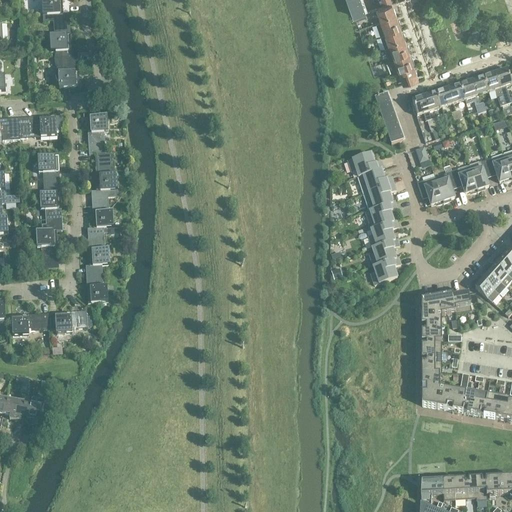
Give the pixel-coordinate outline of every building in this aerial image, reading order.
[(46,0),(47,1),(43,1),(44,17),(64,16),(62,0),(46,0)] [(361,0),(359,0),(349,4),(353,15),(355,20),(366,17),(364,11),(365,11),(361,0)] [(382,0),(385,5),(377,8),(381,21),(397,15),(391,1),(391,0),(382,0)] [(64,16),(44,17),(44,23),(54,23),(55,38),(51,38),(51,53),(61,53),(72,52),(70,15),(64,16)] [(397,15),(381,21),(382,21),(376,23),(380,35),(401,28),(397,15)] [(401,28),(380,35),(384,47),(405,40),(401,28)] [(405,40),(384,47),(389,60),(410,52),(405,40)] [(78,52),(72,52),(61,53),(62,75),(58,75),(59,90),(79,89),(78,52)] [(410,52),(389,60),(390,64),(390,66),(390,67),(391,68),(392,69),(393,72),(414,65),(410,52)] [(414,65),(393,72),(393,73),(399,70),(403,83),(418,77),(414,65)] [(511,87),(507,72),(495,76),(500,92),(511,87)] [(495,76),(483,80),(488,95),(500,92),(495,76)] [(483,80),(472,84),(476,99),(488,95),(483,80)] [(472,84),(460,87),(465,103),(476,99),(472,84)] [(460,87),(448,91),(453,107),(465,103),(460,87)] [(448,91),(436,95),(441,110),(453,107),(448,91)] [(375,100),(379,111),(391,107),(387,95),(375,100)] [(436,95),(424,99),(429,114),(441,110),(436,95)] [(435,131),(432,122),(429,114),(424,99),(412,103),(417,118),(424,116),(426,124),(427,123),(430,132),(435,131)] [(391,107),(379,111),(383,123),(395,118),(391,107)] [(511,109),(503,113),(505,119),(511,116),(511,109)] [(56,117),(18,120),(19,136),(20,140),(57,138),(56,117)] [(89,156),(95,155),(106,155),(104,136),(108,136),(108,133),(107,118),(87,119),(89,156)] [(395,118),(383,123),(387,134),(399,130),(395,118)] [(0,137),(19,136),(18,120),(0,120),(0,137)] [(504,121),(494,126),(498,134),(508,129),(504,121)] [(399,130),(387,134),(391,146),(403,141),(399,130)] [(424,150),(416,152),(420,165),(428,162),(424,150)] [(511,153),(503,156),(511,183),(511,153)] [(106,155),(95,155),(97,193),(118,191),(117,176),(112,176),(111,154),(106,155)] [(356,173),(358,179),(381,171),(381,172),(383,171),(381,164),(374,166),(371,155),(348,163),(352,174),(356,173)] [(493,159),(486,162),(490,176),(496,174),(499,185),(504,183),(509,183),(511,183),(503,156),(502,156),(503,163),(495,165),(493,159)] [(43,174),(44,196),(61,195),(58,157),(38,159),(39,175),(43,174)] [(486,162),(469,168),(478,195),(478,194),(483,191),(484,190),(488,188),(485,178),(490,176),(486,162)] [(469,168),(452,173),(456,187),(461,185),(465,196),(469,195),(473,195),(477,194),(477,195),(478,195),(469,168)] [(381,171),(358,179),(362,190),(367,188),(369,194),(394,186),(391,179),(385,182),(381,172),(381,171)] [(435,179),(434,179),(444,206),(444,205),(449,202),(450,201),(455,199),(451,189),(456,187),(452,173),(444,176),(444,182),(437,185),(435,179)] [(434,179),(417,185),(422,199),(427,197),(431,207),(435,206),(441,206),(443,206),(444,206),(434,179)] [(394,186),(369,194),(371,200),(366,202),(370,213),(392,205),(389,195),(396,192),(394,186)] [(118,191),(97,193),(91,193),(93,230),(103,229),(114,229),(113,213),(109,213),(108,199),(118,198),(118,191)] [(61,195),(44,196),(40,196),(41,212),(45,212),(46,226),(42,226),(42,233),(56,232),(63,232),(61,195)] [(2,198),(0,198),(0,235),(8,235),(7,219),(3,220),(2,205),(13,205),(12,198),(2,199),(2,198)] [(392,205),(370,213),(372,219),(367,221),(371,231),(394,224),(393,223),(390,213),(397,211),(395,204),(392,205)] [(394,224),(371,231),(373,237),(368,239),(372,250),(395,242),(391,232),(398,230),(396,223),(393,223),(394,224)] [(103,229),(93,230),(88,230),(90,268),(101,267),(109,266),(108,250),(108,249),(104,249),(103,229)] [(56,232),(42,233),(36,233),(37,249),(41,249),(42,263),(38,263),(39,271),(59,270),(56,232)] [(395,242),(372,250),(374,256),(369,258),(373,269),(396,261),(392,250),(399,248),(397,241),(395,242)] [(511,254),(509,251),(502,259),(511,267),(511,254)] [(511,267),(502,259),(499,263),(496,266),(496,267),(508,278),(509,278),(511,281),(511,267)] [(396,261),(373,269),(375,275),(371,276),(374,288),(397,280),(394,269),(401,267),(398,260),(396,261)] [(101,267),(90,268),(86,268),(88,305),(108,304),(107,288),(107,284),(102,284),(101,267)] [(506,289),(511,282),(511,281),(509,278),(508,278),(496,267),(489,274),(501,286),(506,289)] [(489,274),(482,282),(493,292),(499,297),(506,289),(501,286),(489,274)] [(482,282),(475,290),(492,305),(499,297),(493,292),(482,282)] [(453,299),(453,297),(452,297),(456,317),(472,314),(468,296),(453,299)] [(421,303),(422,344),(442,344),(442,317),(455,315),(455,317),(456,317),(452,297),(422,302),(421,303)] [(87,313),(49,316),(50,331),(56,331),(56,335),(73,334),(72,330),(88,329),(87,313)] [(49,316),(12,318),(13,338),(29,337),(29,333),(50,331),(49,316)] [(442,344),(422,344),(422,354),(442,354),(442,344)] [(442,354),(422,354),(422,365),(442,365),(442,354)] [(442,365),(422,365),(422,376),(442,376),(442,365)] [(442,376),(422,376),(422,407),(462,414),(466,395),(440,390),(440,376),(442,376)] [(469,377),(463,376),(460,389),(467,390),(469,377)] [(476,396),(466,395),(462,414),(473,416),(477,394),(476,396)] [(487,396),(477,394),(473,416),(484,418),(488,394),(487,396)] [(499,395),(488,394),(484,418),(494,420),(499,395)] [(509,397),(499,395),(494,420),(505,422),(509,397)] [(18,403),(6,401),(3,415),(10,417),(9,420),(15,421),(18,403)] [(31,405),(18,403),(15,421),(21,422),(21,419),(28,420),(31,405)] [(44,407),(31,405),(28,420),(35,421),(34,425),(40,426),(44,407)] [(511,478),(486,481),(487,503),(488,503),(487,498),(511,496),(511,478)] [(475,481),(464,482),(466,502),(476,501),(476,504),(475,481)] [(486,481),(475,481),(476,504),(487,503),(486,481)] [(454,482),(443,483),(444,503),(455,502),(454,482)] [(466,502),(464,482),(454,482),(455,502),(466,502)] [(422,484),(420,503),(431,507),(432,497),(443,496),(444,503),(443,483),(422,484)]
